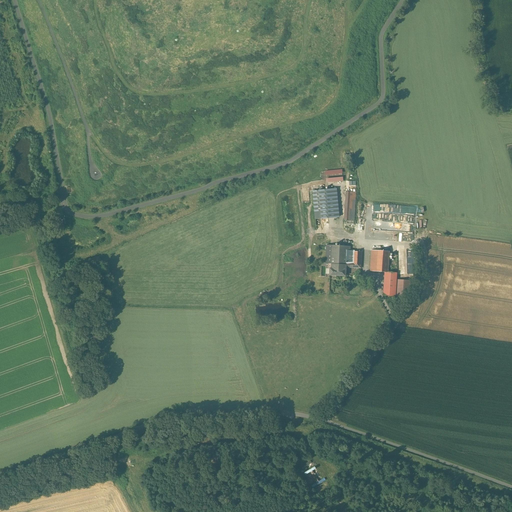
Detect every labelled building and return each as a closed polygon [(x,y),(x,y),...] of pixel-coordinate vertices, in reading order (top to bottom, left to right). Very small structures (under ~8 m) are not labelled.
[(343,169),(325,170),(326,182),(343,181),(343,169)] [(312,191),(315,218),(340,216),(337,188),(312,191)] [(345,221),(355,221),(356,192),(346,192),(345,221)] [(350,246),(327,245),(326,262),(329,262),(329,264),(330,264),(330,266),(346,267),(361,268),(362,252),(355,252),(355,251),(350,251),(350,246)] [(389,251),(372,250),(371,271),(385,272),(388,272),(389,251)] [(346,267),(330,266),(330,264),(329,264),(328,263),(328,269),(330,269),(330,275),(345,276),(346,267)] [(397,273),(388,272),(385,272),(383,296),(396,296),(397,273)] [(311,483),(312,485),(326,480),(325,477),(311,483)]
